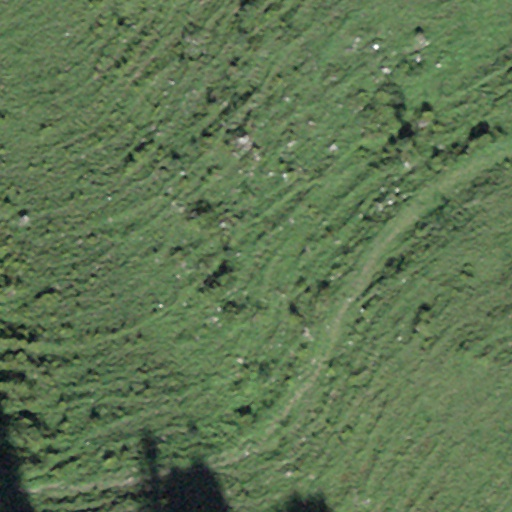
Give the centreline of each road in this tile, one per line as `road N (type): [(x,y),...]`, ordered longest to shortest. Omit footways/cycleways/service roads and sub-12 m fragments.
road 1 (track): [(511,156),(240,323),(0,350)]
road 2 (track): [(511,495),(377,511)]
